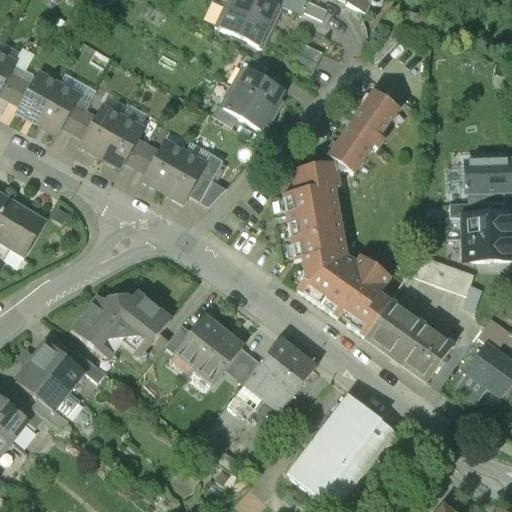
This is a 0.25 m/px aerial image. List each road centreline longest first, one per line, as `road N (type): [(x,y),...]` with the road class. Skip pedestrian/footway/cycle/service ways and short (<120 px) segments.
road 1 (unclassified): [(183,249),(511,479)]
road 2 (residential): [(183,249),(358,71)]
road 3 (residential): [(0,146),(159,236)]
road 4 (residential): [(159,236),(0,322)]
